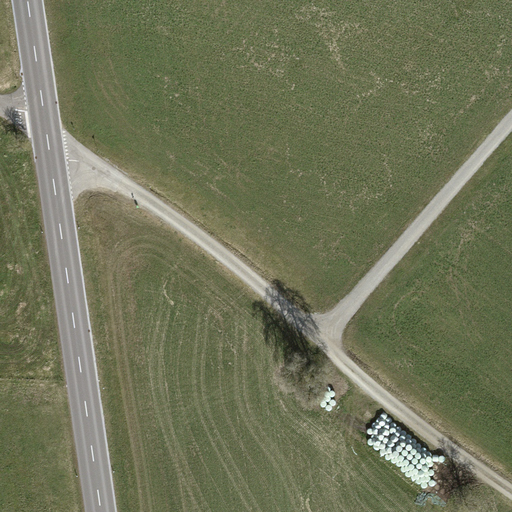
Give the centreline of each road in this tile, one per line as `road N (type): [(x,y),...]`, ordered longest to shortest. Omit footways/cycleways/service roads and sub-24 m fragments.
road 1 (track): [(511,492),(432,435),(199,236),(82,163),(51,161)]
road 2 (tertiary): [(27,0),(102,511)]
road 3 (track): [(324,342),(511,124)]
